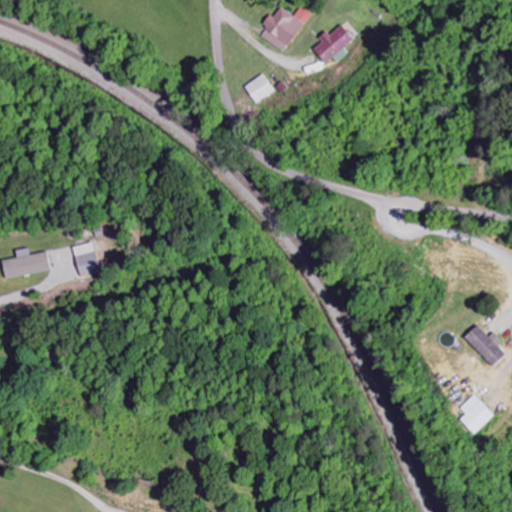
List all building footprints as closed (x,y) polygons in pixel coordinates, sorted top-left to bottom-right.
[(262,37),(285,53),(313,15),(303,7),(295,17),(281,6),(265,27),(268,29),(262,37)] [(338,63),(348,55),(343,50),(355,40),(341,25),(329,37),(327,35),(312,50),(326,65),(333,58),(338,63)] [(277,91),(264,74),(246,88),(259,105),(277,91)] [(75,247),(80,276),(100,273),(95,244),(75,247)] [(51,273),(48,253),(30,255),(30,249),(17,251),(18,259),(2,261),(5,279),(51,273)] [(506,356),(498,347),(502,343),(493,333),(489,337),(478,326),(464,338),(492,368),(506,356)] [(469,415),(463,421),(477,436),(497,418),(476,396),(463,409),(469,415)]
